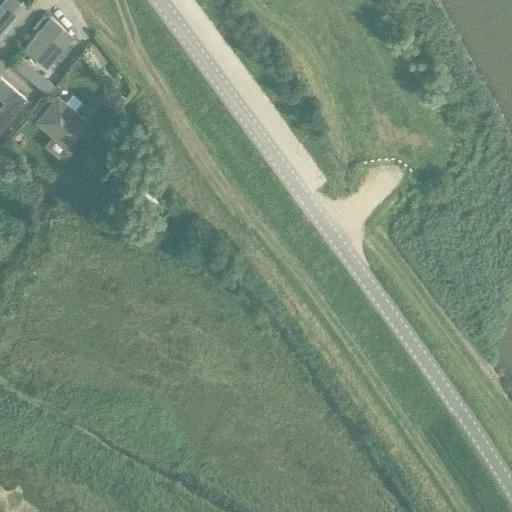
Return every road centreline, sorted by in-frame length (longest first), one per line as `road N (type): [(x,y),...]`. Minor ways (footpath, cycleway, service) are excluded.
road 1 (tertiary): [(511,494),(422,357),(156,0)]
road 2 (track): [(511,448),(350,216),(295,190)]
